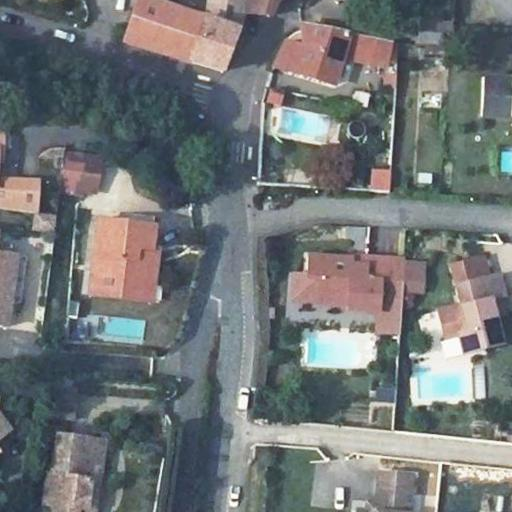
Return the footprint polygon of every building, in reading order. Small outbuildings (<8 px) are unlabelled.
[(135,0),(121,39),(223,69),(238,28),(205,17),(153,0),(135,0)] [(209,0),(205,17),(238,28),(242,15),(245,0),(209,0)] [(245,0),(242,15),(272,19),(280,0),(245,0)] [(420,46),(453,46),(453,16),(420,16),(420,46)] [(292,18),(270,65),(329,83),(338,60),(341,61),(381,73),(390,50),(375,45),(349,36),(292,18)] [(511,79),(484,78),(482,116),(511,117),(511,79)] [(4,136),(0,135),(0,207),(28,212),(31,192),(0,186),(0,154),(1,155),(4,136)] [(94,161),(58,156),(54,188),(80,191),(90,193),(94,161)] [(80,191),(54,188),(53,194),(79,197),(80,191)] [(56,234),(58,218),(37,215),(34,231),(56,234)] [(90,270),(86,295),(135,301),(141,261),(147,261),(153,225),(97,217),(92,254),(101,256),(98,271),(90,270)] [(11,254),(0,253),(0,323),(1,324),(4,303),(11,254)] [(11,254),(4,303),(14,305),(22,256),(11,254)] [(489,255),(465,262),(470,282),(494,275),(489,255)] [(351,308),(387,311),(388,303),(407,303),(407,296),(408,268),(409,259),(371,257),(370,270),(354,269),(354,264),(311,261),(309,278),(309,280),(322,282),(320,301),(350,304),(351,308)] [(354,269),(370,270),(371,257),(370,257),(355,257),(354,264),(354,269)] [(141,261),(135,301),(148,304),(154,263),(147,261),(141,261)] [(465,262),(455,265),(461,284),(470,282),(465,262)] [(430,297),(431,269),(431,268),(408,268),(407,296),(429,297),(430,297)] [(503,319),(498,302),(510,299),(511,298),(511,294),(506,271),(494,275),(470,282),(461,284),(466,303),(441,310),(450,341),(462,338),(468,357),(510,345),(503,319)] [(308,299),(320,301),(322,282),(309,280),(308,299)] [(511,316),(511,305),(510,299),(498,302),(503,319),(511,316)] [(57,473),(52,505),(60,505),(90,508),(94,508),(98,478),(105,480),(110,440),(66,434),(60,474),(57,473)] [(421,466),(388,464),(384,503),(366,502),(365,511),(423,511),(424,507),(417,506),(421,466)]
